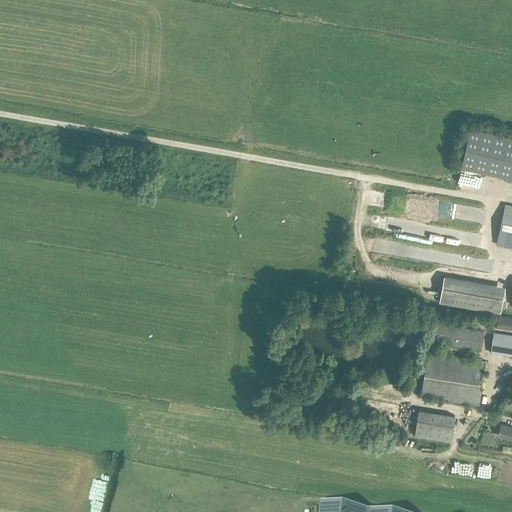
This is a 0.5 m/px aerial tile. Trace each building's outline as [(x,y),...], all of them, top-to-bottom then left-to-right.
[(461,168),(511,178),(511,136),(470,127),(461,168)] [(511,205),(505,204),(496,245),(511,248),(511,205)] [(500,313),(504,287),(444,276),(439,303),(500,313)] [(511,330),(511,317),(492,315),(492,317),(491,327),(511,330)] [(480,351),(483,332),(434,324),(431,343),(480,351)] [(511,356),(511,335),(493,333),(490,353),(511,356)] [(478,406),(485,361),(427,352),(420,397),(478,406)] [(409,383),(418,365),(412,363),(407,374),(403,372),(400,378),(409,383)] [(449,442),(453,416),(418,410),(414,436),(449,442)] [(511,440),(511,427),(500,424),(497,436),(511,440)] [(319,511),(376,511),(321,503),(319,511)]
